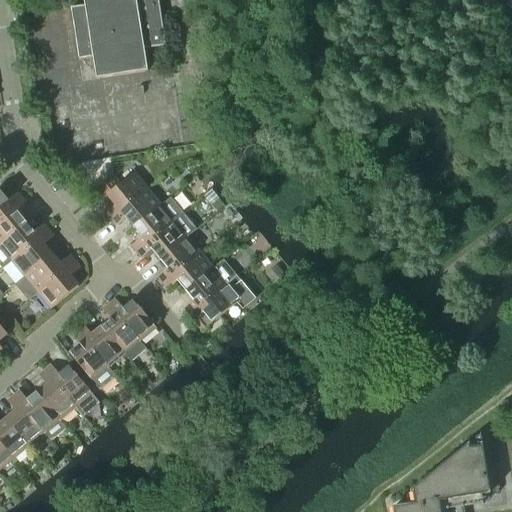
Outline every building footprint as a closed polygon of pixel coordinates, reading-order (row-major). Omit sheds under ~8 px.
[(83,0),(85,7),(71,9),(79,60),(93,58),(96,80),(148,72),(144,50),(166,47),(158,0),(83,0)] [(106,215),(111,221),(148,190),(134,174),(121,185),(113,176),(95,191),(103,201),(107,197),(115,207),(106,215)] [(126,219),(133,229),(161,206),(148,190),(111,221),(116,227),(126,219)] [(0,218),(23,200),(18,194),(8,202),(0,191),(0,218)] [(131,247),(137,253),(183,214),(170,199),(161,206),(133,229),(141,239),(131,247)] [(0,218),(0,245),(26,224),(18,214),(28,206),(23,200),(0,218)] [(152,251),(159,260),(187,238),(196,230),(183,214),(137,253),(142,259),(152,251)] [(0,266),(2,270),(12,262),(49,231),(44,225),(34,233),(26,224),(0,245),(0,266)] [(12,262),(24,278),(52,255),(44,246),(54,238),(49,231),(12,262)] [(157,278),(162,284),(200,254),(187,238),(159,260),(167,270),(157,278)] [(177,282),(185,292),(213,269),(200,254),(162,284),(168,291),(177,282)] [(28,301),(37,294),(75,263),(70,257),(60,265),(52,255),(24,278),(15,285),(28,301)] [(183,310),(188,316),(235,277),(222,262),(213,269),(185,292),(193,301),(183,310)] [(75,263),(37,294),(51,310),(79,287),(70,277),(80,269),(75,263)] [(235,277),(188,316),(202,332),(238,303),(243,308),(253,299),(235,277)] [(115,300),(109,305),(140,342),(156,329),(133,301),(123,310),(115,300)] [(111,320),(101,328),(124,355),(130,363),(146,350),(140,342),(109,305),(103,310),(111,320)] [(84,326),(78,331),(109,368),(124,355),(101,328),(92,336),(84,326)] [(80,346),(69,355),(92,382),(100,391),(116,377),(111,371),(109,368),(78,331),(71,336),(80,346)] [(51,366),(45,371),(76,409),(78,412),(83,417),(100,404),(92,395),(70,367),(59,376),(51,366)] [(47,386),(37,394),(60,422),(76,409),(45,371),(39,376),(47,386)] [(20,392),(13,397),(44,434),(51,442),(67,429),(60,422),(37,394),(28,402),(20,392)] [(15,412),(6,420),(29,447),(44,434),(13,397),(7,402),(15,412)] [(0,444),(13,460),(29,447),(6,420),(0,424),(0,444)] [(488,429),(410,493),(410,495),(413,494),(415,505),(392,509),(393,511),(462,511),(462,508),(483,505),(481,496),(499,493),(488,429)] [(0,471),(13,460),(0,444),(0,471)]
